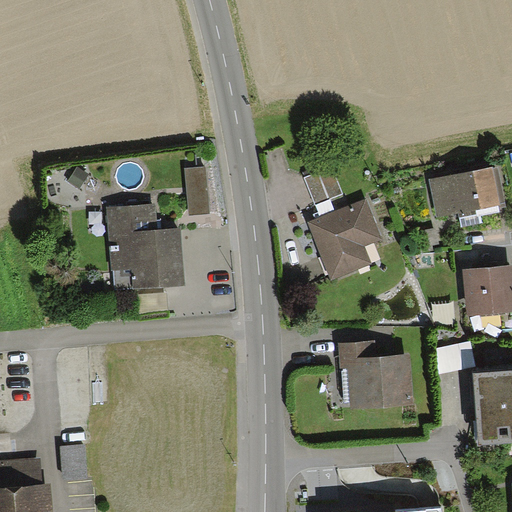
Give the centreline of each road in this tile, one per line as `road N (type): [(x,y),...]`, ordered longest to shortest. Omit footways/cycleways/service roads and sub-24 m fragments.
road 1 (tertiary): [(209,0),(249,189),(261,326)]
road 2 (residential): [(0,344),(261,326)]
road 3 (residential): [(452,446),(264,458)]
road 4 (tertiary): [(261,326),(264,458)]
